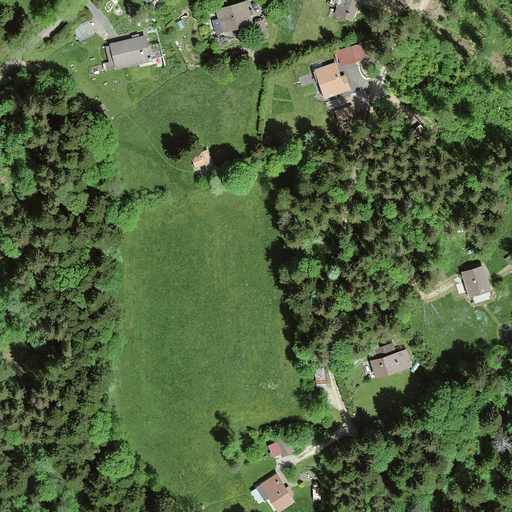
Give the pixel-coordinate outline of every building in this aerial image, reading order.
[(364,0),(341,0),(336,14),(355,22),(364,0)] [(215,15),(223,38),(254,27),(246,4),(215,15)] [(265,24),(254,27),(260,45),(270,42),(265,24)] [(105,45),(111,74),(154,65),(148,37),(105,45)] [(349,94),(337,62),(313,71),(326,103),(349,94)] [(208,153),(192,162),(203,181),(219,172),(208,153)] [(497,298),(487,267),(464,274),(474,305),(497,298)] [(369,361),(379,383),(413,368),(403,346),(369,361)] [(286,434),(276,439),(277,441),(267,445),(273,457),(280,454),(282,457),(294,451),(286,434)] [(285,511),(298,503),(276,474),(260,486),(279,511),(285,511)]
